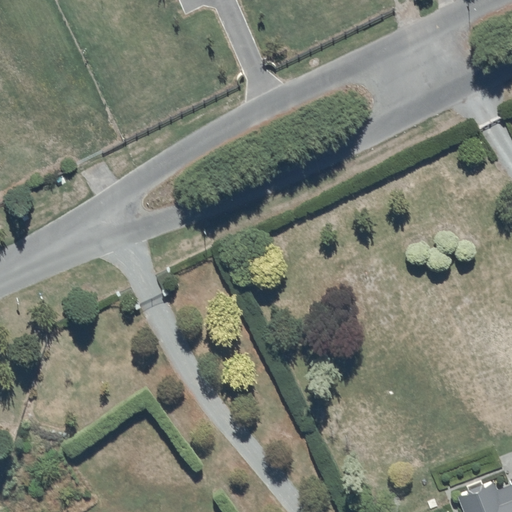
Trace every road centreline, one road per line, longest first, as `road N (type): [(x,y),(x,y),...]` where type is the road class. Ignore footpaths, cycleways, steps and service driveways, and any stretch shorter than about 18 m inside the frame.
road 1 (residential): [(74,239),(144,177),(502,0)]
road 2 (residential): [(511,56),(154,226),(74,239)]
